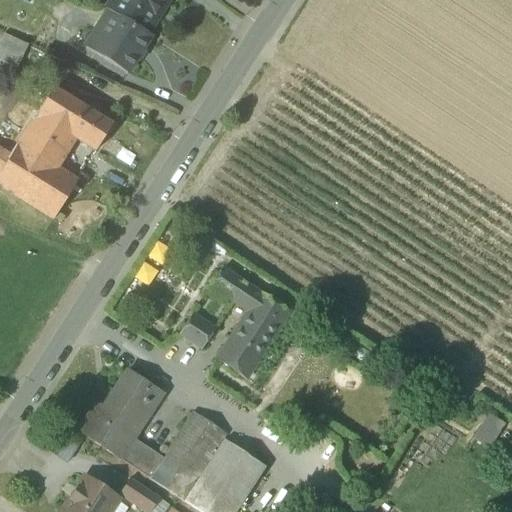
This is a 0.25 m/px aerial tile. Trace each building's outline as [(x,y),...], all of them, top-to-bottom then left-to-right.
[(111,0),(106,8),(109,9),(148,34),(148,33),(168,0),(111,0)] [(148,34),(109,9),(85,46),(128,73),(151,36),(148,34)] [(28,44),(5,33),(0,43),(0,59),(17,68),(28,44)] [(112,124),(53,87),(17,144),(57,169),(76,139),(95,151),(112,124)] [(57,169),(17,144),(11,154),(0,172),(0,185),(54,219),(77,181),(57,169)] [(0,172),(11,154),(0,147),(0,172)] [(208,285),(228,299),(240,282),(220,268),(208,285)] [(260,295),(243,283),(232,300),(249,311),(217,360),(243,378),(251,367),(253,368),(258,361),(256,359),(275,330),(276,331),(289,311),(261,293),(260,295)] [(214,330),(192,315),(180,334),(202,349),(214,330)] [(134,370),(111,405),(105,401),(84,433),(123,459),(137,439),(168,393),(134,370)] [(485,412),(473,438),(490,446),(502,420),(485,412)] [(167,458),(153,479),(187,501),(227,441),(231,435),(197,413),(167,458)] [(77,450),(61,439),(50,455),(67,466),(77,450)] [(167,458),(137,439),(123,459),(153,479),(167,458)] [(227,441),(187,501),(202,511),(241,511),(270,469),(227,441)] [(115,511),(122,502),(92,482),(71,511),(115,511)] [(156,511),(163,501),(136,483),(126,498),(146,511),(156,511)]
